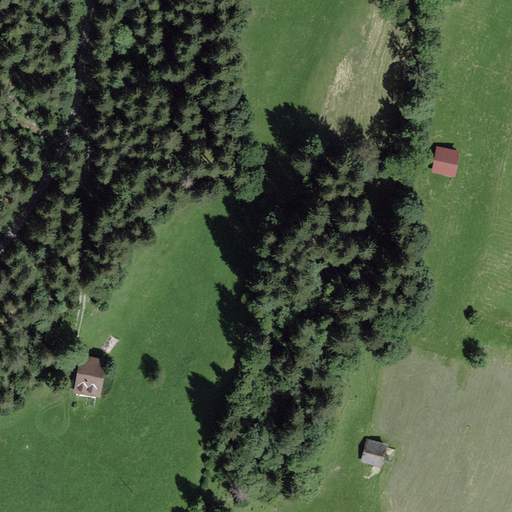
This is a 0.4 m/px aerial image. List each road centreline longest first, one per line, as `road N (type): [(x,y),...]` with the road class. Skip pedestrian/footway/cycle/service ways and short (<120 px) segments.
road 1 (track): [(0,251),(72,116),(91,0)]
road 2 (track): [(75,344),(86,133),(78,96)]
